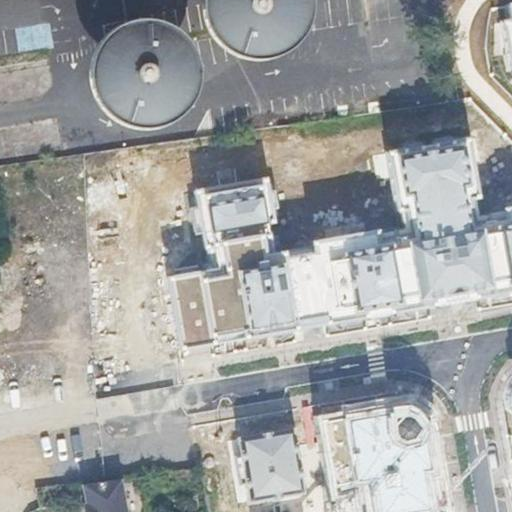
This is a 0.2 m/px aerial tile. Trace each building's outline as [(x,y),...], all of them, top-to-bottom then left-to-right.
[(284,13),(284,7),(283,0),(220,0),(220,1),(220,7),(220,13),(222,19),(225,25),(229,30),(234,34),(240,37),(246,39),(252,39),(258,39),(264,37),(270,34),(274,30),(279,25),(281,20),(284,13)] [(511,6),(500,9),(489,66),(511,90),(511,6)] [(170,81),(170,75),(170,74),(170,68),(168,62),(165,56),(161,51),(156,47),(150,44),(143,42),(137,41),(131,42),(125,44),(119,47),(114,51),(110,56),(107,62),(105,68),(104,74),(105,81),(107,87),(110,92),(114,98),(119,102),(124,105),(131,107),(137,107),(143,107),(150,105),(155,102),(161,98),(165,93),(168,87),(170,81)] [(262,178),(191,189),(202,258),(162,271),(173,354),(511,294),(511,203),(474,207),(461,138),(376,151),(387,226),(269,247),(262,178)] [(415,399),(318,415),(331,501),(360,497),(362,511),(453,511),(440,431),(438,418),(434,410),(429,405),(422,401),(415,399)] [(242,440),(254,511),(305,511),(293,431),(242,440)] [(123,511),(117,480),(80,486),(84,504),(81,505),(82,511),(123,511)]
